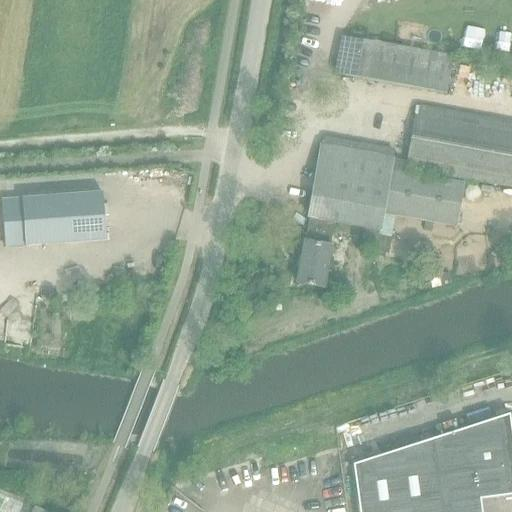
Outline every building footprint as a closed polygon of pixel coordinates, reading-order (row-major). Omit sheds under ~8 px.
[(445,93),(452,56),(342,36),(335,74),(445,93)] [(511,183),(511,121),(416,104),(406,160),(321,145),(309,217),(312,217),(308,240),(305,239),(298,281),(324,286),(332,243),(330,242),(334,220),(380,229),(383,211),(455,224),(462,182),(449,180),(450,173),(511,183)] [(105,240),(102,192),(1,199),(5,247),(105,240)] [(443,511),(511,495),(511,441),(508,414),(352,464),(358,511),(443,511)] [(350,439),(376,430),(372,418),(346,427),(350,439)]
